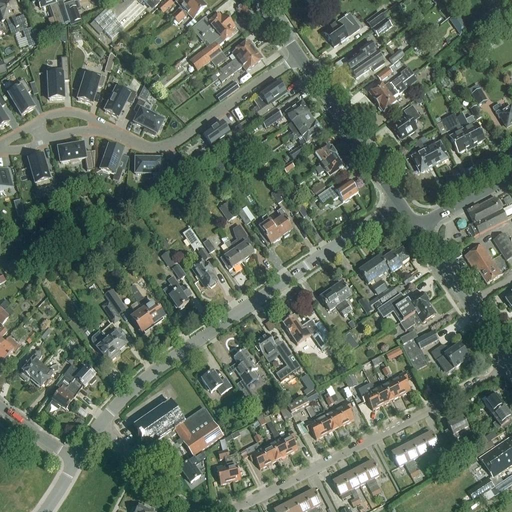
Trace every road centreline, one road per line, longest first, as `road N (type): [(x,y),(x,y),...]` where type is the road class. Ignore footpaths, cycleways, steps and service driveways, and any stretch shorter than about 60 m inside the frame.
road 1 (residential): [(99,426),(179,353),(399,203)]
road 2 (residential): [(507,363),(229,511)]
road 3 (residential): [(298,56),(173,143),(146,146),(111,132)]
road 4 (tertiary): [(399,203),(298,56)]
road 5 (residential): [(507,363),(416,228)]
road 6 (residential): [(204,511),(163,492),(99,426)]
